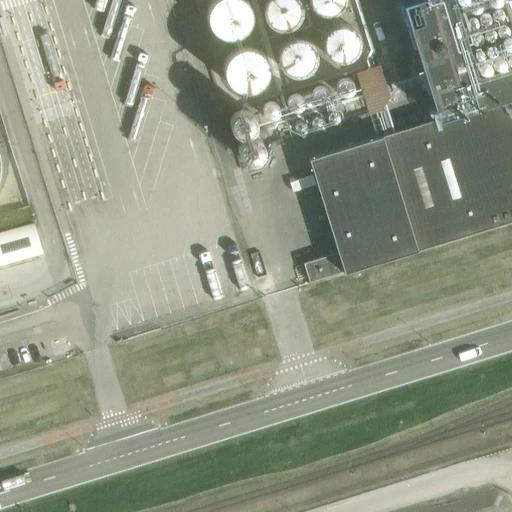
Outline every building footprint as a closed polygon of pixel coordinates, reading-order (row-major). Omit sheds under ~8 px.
[(252,17),(252,16),(251,9),(247,3),(243,0),(222,0),(220,1),(218,4),(215,8),(213,15),(214,23),(216,27),(218,29),(221,32),(225,34),(232,36),(235,36),(240,35),(246,31),(250,26),(252,21),(252,17)] [(295,8),(295,7),(294,0),(293,0),(257,0),(257,3),(256,7),(257,14),(261,20),(267,24),(271,26),(275,27),(278,27),(283,25),(289,22),(293,17),(295,12),(295,8)] [(341,0),(303,0),(304,2),(308,8),(313,13),(321,15),(325,15),(329,14),(332,13),(336,10),(340,4),(341,0)] [(511,221),(511,31),(502,0),(415,0),(402,4),(438,119),(308,159),(337,253),(303,264),(309,283),(343,272),(344,273),(511,221)] [(357,36),(357,35),(356,29),(352,22),(346,18),(340,16),(336,16),(332,17),(328,18),(324,21),(321,24),(320,28),(318,35),(319,40),(320,43),(324,49),(329,53),(332,54),(337,55),(343,54),(347,53),(350,50),(355,44),(356,41),(357,36)] [(309,50),(309,45),(308,42),(304,36),(298,32),(291,30),(287,30),(283,31),(277,35),(274,38),(272,41),(271,45),(270,50),(272,57),(275,63),(282,67),(288,69),(292,69),(296,68),(302,65),(306,61),(308,58),(309,50)] [(264,64),(264,63),(264,59),(262,55),(258,49),(254,45),(250,44),(245,43),(239,44),(235,45),(231,48),(227,54),(226,57),(225,62),(226,69),(230,75),(232,78),(236,80),(243,82),(250,81),(257,78),(262,72),(263,68),(264,64)] [(381,63),(355,71),(369,114),(380,112),(392,97),(381,63)] [(266,155),(255,136),(239,145),(250,164),(266,155)] [(0,267),(44,255),(35,224),(0,233),(0,267)] [(72,333),(50,339),(54,359),(77,353),(72,333)]
